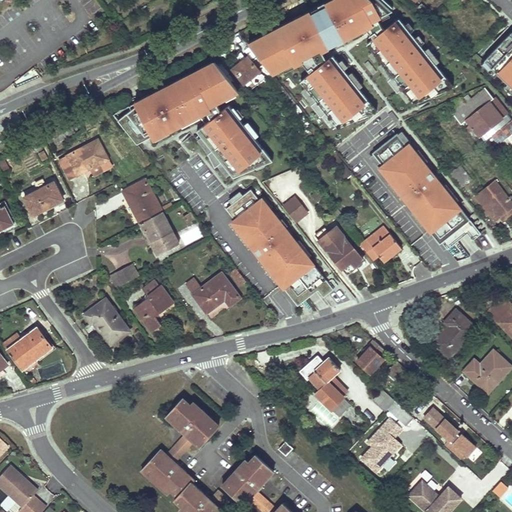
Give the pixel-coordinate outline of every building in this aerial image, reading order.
[(368,28),(373,25),(381,22),(379,18),(390,13),(394,11),(391,9),(393,7),(385,0),(337,0),(336,1),(335,0),(332,0),(326,3),(327,5),(321,8),(320,6),(286,24),(288,26),(282,29),(281,27),(267,34),(260,38),(261,40),(250,45),(272,73),(283,68),(293,62),(295,65),(304,61),(309,58),(316,54),(338,43),(337,41),(351,33),(352,35),(368,28)] [(431,22),(433,19),(436,16),(421,3),(416,8),(431,22)] [(381,22),(391,16),(390,13),(379,18),(381,22)] [(386,29),(381,22),(373,25),(376,31),(371,34),(369,35),(373,39),(367,44),(373,51),(378,58),(382,63),(393,76),(389,79),(388,80),(398,92),(399,91),(402,88),(411,99),(414,103),(434,95),(442,88),(444,90),(454,86),(436,64),(426,50),(421,45),(416,38),(411,32),(406,25),(400,18),(386,29)] [(415,29),(409,22),(406,25),(411,32),(415,29)] [(250,45),(261,40),(260,38),(267,34),(266,33),(248,42),(250,45)] [(425,42),(419,35),(416,38),(421,45),(425,42)] [(511,36),(511,35),(487,59),(494,66),(493,67),(511,85),(511,36)] [(440,61),(429,47),(426,50),(436,64),(440,61)] [(378,58),(373,51),(369,54),(375,61),(378,58)] [(319,58),(316,54),(309,58),(312,65),(308,69),(311,73),(300,81),(305,87),(316,100),(312,103),(311,104),(321,116),(322,116),(326,113),(334,123),(337,127),(358,119),(366,112),(368,115),(377,111),(359,88),(349,75),(344,69),(339,62),(333,55),(322,64),(319,58)] [(244,83),(251,78),(256,84),(265,77),(248,56),(233,69),(244,83)] [(312,65),(309,58),(304,61),(308,69),(312,65)] [(348,66),(342,59),(339,62),(344,69),(348,66)] [(204,117),(207,122),(221,111),(216,103),(225,98),(226,98),(225,96),(233,92),(234,94),(235,93),(238,92),(239,91),(214,60),(207,63),(208,66),(203,68),(202,66),(186,75),(187,77),(176,83),(174,80),(164,86),(165,88),(160,90),(159,88),(140,98),(141,100),(135,104),(136,105),(129,109),(116,119),(136,144),(144,140),(143,137),(150,133),(152,137),(159,134),(160,136),(168,131),(181,125),(180,123),(194,115),(195,117),(199,115),(200,118),(204,117)] [(285,72),(295,67),(295,65),(293,62),(283,68),(285,72)] [(393,76),(382,63),(379,66),(389,79),(393,76)] [(363,85),(352,71),(349,75),(359,88),(363,85)] [(176,83),(187,77),(186,75),(174,80),(176,83)] [(291,109),(294,106),(297,104),(277,79),(271,84),(291,109)] [(316,100),(305,87),(301,90),(312,103),(316,100)] [(461,123),(464,120),(467,118),(480,135),(502,117),(489,101),(494,97),(486,87),(466,102),(462,97),(449,108),(461,123)] [(411,99),(402,88),(399,91),(407,102),(411,99)] [(236,96),(235,93),(234,94),(233,92),(225,96),(226,98),(225,98),(226,101),(236,96)] [(447,107),(445,104),(435,108),(428,111),(419,115),(420,119),(447,107)] [(221,111),(220,112),(207,122),(204,124),(196,131),(201,137),(211,150),(207,153),(214,167),(217,165),(221,162),(230,173),(233,177),(252,169),(261,162),(263,164),(272,160),(255,138),(244,124),(240,119),(234,111),(229,105),(221,111)] [(244,116),(238,108),(234,111),(240,119),(244,116)] [(330,126),(334,123),(326,113),(322,116),(330,126)] [(182,127),(196,119),(195,117),(194,115),(180,123),(181,125),(182,127)] [(493,137),(495,139),(498,143),(507,136),(511,132),(511,119),(492,134),(493,137)] [(259,135),(248,121),(244,124),(255,138),(259,135)] [(48,133),(51,138),(53,142),(73,132),(68,123),(48,133)] [(155,141),(169,133),(168,131),(160,136),(159,134),(152,137),(155,141)] [(398,134),(407,145),(410,143),(411,142),(402,131),(398,134)] [(398,133),(373,152),(383,165),(381,166),(442,242),(452,234),(462,226),(467,233),(473,240),(481,233),(457,202),(443,186),(431,172),(432,171),(426,163),(416,151),(410,143),(407,145),(398,134),(398,133)] [(211,150),(201,137),(197,140),(207,153),(211,150)] [(111,165),(97,139),(60,159),(70,178),(90,167),(94,174),(111,165)] [(416,151),(426,163),(428,161),(418,149),(416,151)] [(323,166),(334,184),(350,173),(344,164),(339,167),(334,159),(323,166)] [(230,173),(221,162),(217,165),(226,176),(230,173)] [(462,188),(464,185),(467,183),(456,169),(450,174),(462,188)] [(38,189),(47,185),(43,177),(34,182),(38,189)] [(139,223),(162,211),(145,179),(122,191),(139,223)] [(24,196),(29,205),(33,214),(63,199),(54,181),(47,185),(38,189),(24,196)] [(477,197),(486,208),(495,220),(499,216),(511,206),(511,201),(496,181),(477,197)] [(443,186),(457,202),(459,200),(446,183),(443,186)] [(308,256),(296,241),(269,208),(269,207),(267,209),(259,198),(259,199),(250,188),(244,193),(242,195),(234,201),(231,204),(225,208),(234,219),(231,222),(254,251),(255,250),(260,257),(260,258),(281,284),(297,305),(308,297),(294,280),(304,272),(317,289),(323,296),(333,288),(308,256)] [(234,201),(242,195),(239,191),(228,200),(231,204),(234,201)] [(272,206),(263,195),(259,198),(267,209),(269,207),(269,208),(272,206)] [(294,198),(282,207),(295,222),(306,213),(294,198)] [(0,229),(14,222),(3,202),(0,203),(0,229)] [(503,221),(511,213),(511,206),(499,216),(503,221)] [(156,256),(167,250),(179,244),(162,211),(139,223),(156,256)] [(189,222),(195,217),(191,213),(185,217),(187,220),(189,222)] [(326,249),(336,262),(346,274),(363,260),(336,226),(329,232),(320,238),(328,248),(326,249)] [(385,226),(367,240),(361,245),(373,259),(378,255),(385,262),(402,248),(385,226)] [(462,226),(452,234),(458,241),(461,238),(467,233),(462,226)] [(320,238),(329,232),(325,227),(315,235),(319,240),(320,238)] [(452,234),(442,242),(447,249),(458,241),(452,234)] [(311,254),(298,239),(296,241),(308,256),(311,254)] [(121,253),(119,262),(127,263),(128,255),(121,253)] [(117,271),(124,284),(141,274),(135,262),(117,271)] [(233,277),(239,273),(236,269),(230,273),(233,277)] [(112,274),(119,286),(124,284),(117,271),(112,274)] [(207,312),(216,305),(225,298),(229,305),(240,297),(221,272),(200,288),(194,293),(193,294),(207,312)] [(317,289),(304,272),(294,280),(308,297),(313,293),(317,289)] [(239,273),(233,277),(239,284),(244,279),(239,273)] [(194,293),(200,288),(193,279),(187,284),(194,293)] [(155,316),(164,310),(174,303),(161,285),(159,287),(154,280),(143,288),(149,297),(134,307),(152,331),(161,325),(155,316)] [(499,321),(511,307),(511,303),(506,297),(490,312),(499,321)] [(92,321),(101,333),(109,344),(129,330),(106,298),(84,314),(90,323),(92,321)] [(511,307),(499,321),(511,334),(511,307)] [(450,325),(442,334),(434,342),(450,357),(477,328),(457,310),(446,322),(450,325)] [(21,369),(36,358),(51,347),(36,327),(21,338),(6,349),(21,369)] [(6,349),(21,338),(17,332),(2,344),(6,349)] [(371,371),(377,364),(384,357),(379,353),(384,348),(374,339),(368,345),(369,346),(357,359),(371,371)] [(474,359),(469,364),(464,370),(488,392),(511,366),(494,349),(480,364),(474,359)] [(301,370),(304,375),(308,379),(311,377),(320,388),(315,393),(332,408),(343,396),(327,382),(340,371),(329,357),(324,362),(318,356),(301,370)] [(410,379),(408,377),(406,375),(409,371),(397,359),(386,371),(403,387),(410,379)] [(385,410),(389,405),(394,400),(382,390),(373,399),(385,410)] [(341,416),(352,405),(343,396),(332,408),(341,416)] [(167,417),(176,425),(185,433),(177,442),(186,450),(194,441),(200,446),(219,425),(193,402),(190,406),(183,399),(167,417)] [(406,425),(413,418),(395,402),(388,409),(406,425)] [(459,430),(433,406),(424,416),(449,439),(445,444),(460,458),(464,453),(467,455),(476,446),(462,433),(460,435),(457,432),(459,430)] [(404,428),(392,416),(369,440),(374,444),(363,456),(377,470),(392,453),(388,449),(398,439),(395,436),(404,428)] [(285,441),(278,449),(285,455),(291,449),(292,448),(285,441)] [(183,453),(186,450),(177,442),(175,445),(183,453)] [(223,511),(218,507),(223,502),(227,498),(218,489),(209,499),(191,482),(194,479),(175,462),(183,453),(175,445),(166,454),(161,449),(142,470),(167,493),(170,490),(177,497),(175,500),(181,506),(179,509),(181,511),(223,511)] [(248,463),(245,459),(222,485),(231,493),(243,504),(248,499),(257,507),(265,498),(256,490),(273,471),(255,455),(248,463)] [(40,486),(12,461),(0,473),(0,482),(24,504),(40,486)] [(423,480),(410,494),(429,511),(446,511),(461,496),(448,485),(439,495),(423,480)] [(508,487),(501,480),(498,483),(503,488),(499,493),(501,495),(508,487)] [(503,488),(498,483),(494,488),(499,493),(503,488)] [(274,503),(282,499),(277,492),(270,497),(274,503)] [(268,500),(265,498),(257,507),(260,509),(268,500)] [(291,511),(282,504),(277,509),(268,500),(260,509),(262,511),(291,511)]
